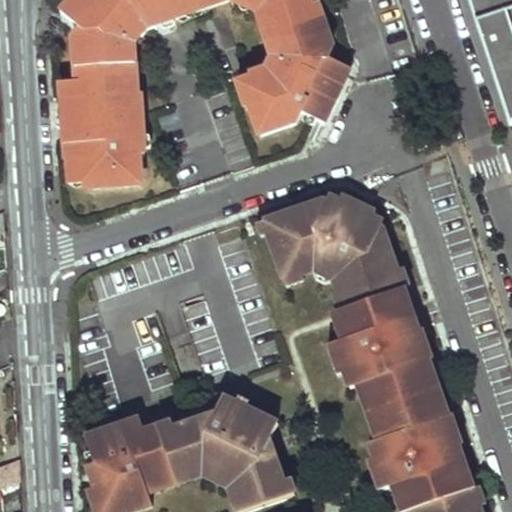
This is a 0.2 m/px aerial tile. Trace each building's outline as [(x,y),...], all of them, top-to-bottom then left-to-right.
[(73,0),(60,15),(80,31),(73,40),(74,55),(80,55),(82,83),(76,83),(61,84),(62,102),(65,147),(66,162),(67,162),(68,179),(85,178),(85,184),(85,190),(134,188),(132,158),(138,158),(144,157),(140,96),(137,96),(131,96),(128,47),(134,46),(147,31),(176,21),(174,15),(216,0),(238,0),(262,11),(277,56),(273,58),(272,60),(266,72),(249,78),(251,82),(252,87),(239,92),(246,111),(250,110),(256,108),(265,136),(296,126),(301,115),(319,123),(324,126),(330,113),(346,80),(350,71),(327,60),(333,50),(327,35),(322,37),(311,7),(308,0),(73,0)] [(216,0),(174,15),(176,21),(229,2),(257,15),(272,60),(273,58),(277,56),(262,11),(238,0),(216,0)] [(511,0),(471,0),(485,41),(511,32),(511,0)] [(322,37),(327,35),(317,6),(311,7),(322,37)] [(511,32),(485,41),(511,123),(511,32)] [(137,96),(134,46),(128,47),(131,96),(137,96)] [(237,86),(239,92),(252,87),(251,82),(237,86)] [(265,136),(256,108),(250,110),(260,138),(265,136)] [(374,461),(384,491),(397,485),(406,511),(410,511),(414,511),(479,511),(472,492),(467,493),(458,465),(460,464),(445,420),(442,421),(423,365),(425,364),(410,319),(407,320),(398,292),(403,291),(388,248),(375,241),(381,228),(382,225),(368,218),(328,199),(326,202),(320,215),(307,209),(263,224),(283,282),(312,272),(335,283),(344,311),(337,314),(347,341),(334,346),(345,375),(350,390),(362,386),(382,442),(369,446),(374,461)] [(323,201),(306,207),(307,209),(320,215),(326,202),(323,201)] [(384,230),(381,228),(375,241),(388,248),(390,247),(384,230)] [(415,318),(410,319),(425,364),(433,361),(422,332),(420,333),(415,318)] [(338,378),(345,375),(334,346),(328,348),(338,378)] [(146,491),(201,472),(234,488),(242,511),(250,511),(289,499),(284,484),(272,450),(267,448),(278,426),(223,399),(212,421),(207,419),(174,430),(146,440),(144,434),(140,421),(85,439),(94,466),(86,469),(94,490),(88,492),(94,511),(141,511),(152,508),(148,497),(146,491)] [(452,417),(445,420),(460,464),(465,463),(459,448),(462,447),(452,417)] [(172,425),(144,434),(146,440),(174,430),(172,425)] [(374,461),(367,463),(378,493),(384,491),(374,461)] [(0,469),(0,501),(0,500),(0,490),(21,482),(19,462),(0,469)] [(242,511),(234,488),(201,472),(146,491),(148,497),(202,478),(229,491),(236,511),(242,511)] [(289,481),(284,484),(289,499),(295,497),(289,481)]
